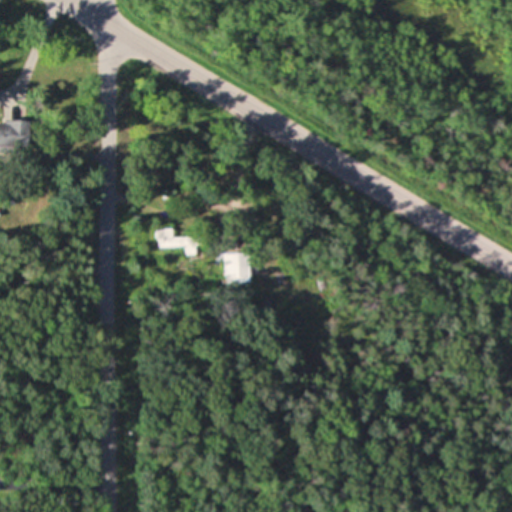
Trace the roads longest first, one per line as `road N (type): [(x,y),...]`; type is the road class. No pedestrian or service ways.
road 1 (secondary): [(511,266),(67,0)]
road 2 (residential): [(106,511),(103,0)]
